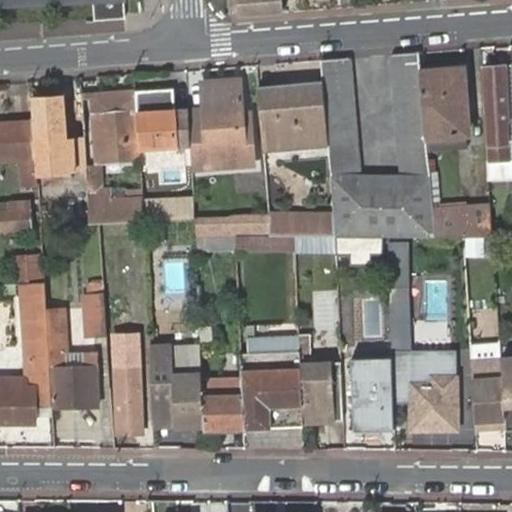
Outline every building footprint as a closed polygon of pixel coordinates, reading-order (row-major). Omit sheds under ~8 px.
[(125,0),(95,0),(96,19),(127,18),(127,16),(125,0)] [(284,12),(283,0),(232,0),(232,5),(242,4),(242,15),(284,12)] [(232,5),(234,16),(242,15),(242,4),(232,5)] [(332,216),(334,239),(360,239),(384,239),(436,238),(434,214),(426,140),(419,75),(417,54),(390,57),(401,177),(359,177),(346,60),(318,62),(320,83),(326,145),(332,216)] [(509,121),(504,67),(483,70),(489,162),(509,161),(505,122),(509,121)] [(419,75),(426,140),(465,137),(459,71),(419,75)] [(283,149),(326,145),(320,83),(290,85),(290,90),(264,92),(266,136),(282,134),(283,149)] [(140,150),(137,115),(136,94),(93,97),(96,163),(140,161),(140,150)] [(37,157),(53,155),(52,147),(68,145),(85,144),(83,104),(63,105),(63,96),(33,98),(35,125),(37,157)] [(205,110),(189,111),(190,132),(191,146),(192,167),(209,166),(209,149),(225,148),(226,165),(253,163),(249,117),(242,117),(240,97),(204,99),(205,110)] [(190,132),(189,111),(137,115),(140,150),(191,146),(190,132)] [(0,162),(37,159),(37,157),(35,125),(0,127),(0,162)] [(267,150),(283,149),(282,134),(266,136),(267,150)] [(52,147),(53,155),(68,154),(68,145),(52,147)] [(209,166),(226,165),(225,148),(209,149),(209,166)] [(37,159),(42,230),(60,228),(53,155),(37,157),(37,159)] [(154,202),(155,222),(186,221),(185,200),(154,202)] [(0,233),(32,230),(29,203),(10,204),(11,212),(0,213),(0,233)] [(90,210),(91,226),(99,226),(140,222),(145,222),(144,207),(90,210)] [(434,214),(436,238),(464,238),(493,237),(491,208),(434,214)] [(270,217),(270,239),(294,239),(334,239),(332,216),(270,217)] [(194,217),(195,220),(196,240),(234,240),(237,240),(237,217),(194,217)] [(237,217),(237,240),(270,239),(270,217),(237,217)] [(464,238),(436,238),(438,263),(466,263),(464,238)] [(334,239),(299,239),(300,251),(334,251),(334,239)] [(360,239),(334,239),(334,251),(335,255),(335,272),(348,273),(348,260),(361,260),(360,239)] [(45,283),(21,284),(26,379),(0,380),(0,428),(35,427),(34,421),(34,412),(54,411),(49,344),(50,342),(47,314),(45,283)] [(389,336),(391,359),(393,393),(402,392),(401,369),(414,368),(413,346),(408,346),(407,315),(413,314),(412,287),(386,288),(389,336)] [(88,337),(108,337),(105,298),(86,299),(88,337)] [(64,314),(47,314),(50,342),(66,341),(64,314)] [(310,335),(299,335),(300,350),(301,359),(301,362),(311,361),(310,335)] [(66,341),(50,342),(49,344),(54,411),(99,408),(97,356),(68,357),(66,341)] [(468,344),(469,356),(498,354),(497,342),(468,344)] [(511,357),(503,358),(506,401),(507,418),(508,428),(508,430),(511,430),(511,357)] [(503,358),(473,361),(478,430),(495,429),(494,419),(507,418),(506,401),(503,358)] [(173,359),(149,359),(154,418),(175,418),(176,428),(206,428),(204,399),(203,376),(174,376),(173,359)] [(241,362),(243,398),(245,434),(246,436),(305,432),(304,423),(302,378),(301,370),(301,365),(301,362),(301,359),(241,362)] [(391,359),(367,360),(367,361),(372,431),(383,431),(383,414),(394,414),(393,393),(391,359)] [(372,431),(367,361),(347,362),(350,432),(372,431)] [(302,378),(304,423),(332,422),(332,418),(341,418),(338,364),(301,365),(301,370),(302,378)] [(140,369),(117,370),(120,435),(145,434),(140,369)] [(429,421),(429,429),(458,428),(456,375),(431,376),(431,384),(411,384),(412,422),(429,421)] [(206,428),(206,436),(245,434),(243,398),(204,399),(206,428)] [(34,421),(55,420),(54,411),(34,412),(34,421)] [(175,418),(154,418),(154,428),(176,428),(175,418)] [(494,419),(495,429),(508,428),(507,418),(494,419)]
